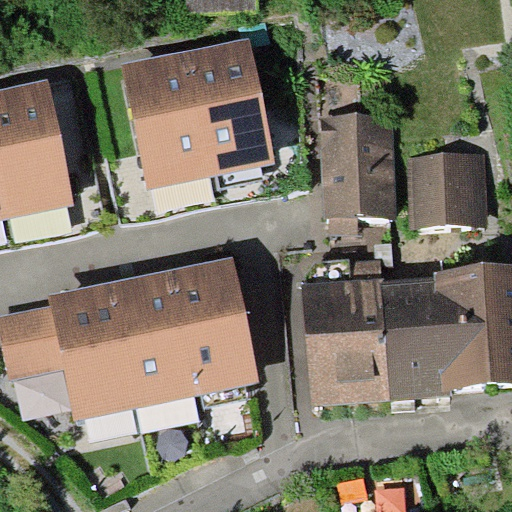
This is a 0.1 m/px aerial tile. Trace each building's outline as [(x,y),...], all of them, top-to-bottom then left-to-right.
[(187,0),(188,13),(258,9),(257,0),(187,0)] [(151,188),(273,167),(252,42),(210,50),(171,56),(130,63),(151,188)] [(0,234),(77,217),(49,92),(5,102),(0,102),(0,234)] [(322,120),(322,232),(343,232),(392,232),(392,120),(322,120)] [(403,233),(479,232),(477,160),(401,162),(403,233)] [(75,424),(258,384),(230,256),(187,266),(148,274),(96,286),(48,296),(50,305),(0,315),(0,325),(12,381),(63,370),(75,424)] [(445,401),(511,395),(511,278),(363,290),(301,295),(310,411),(445,401)] [(28,418),(68,412),(63,379),(23,385),(28,418)]
